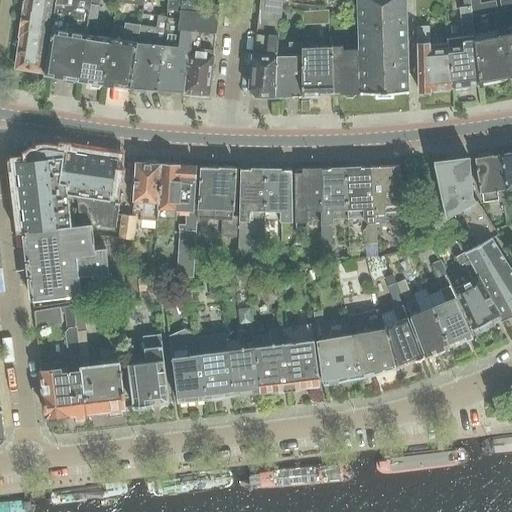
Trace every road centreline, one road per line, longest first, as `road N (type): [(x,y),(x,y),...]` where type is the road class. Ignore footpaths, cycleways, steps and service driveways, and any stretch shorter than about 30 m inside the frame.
road 1 (residential): [(29,461),(396,413),(511,370)]
road 2 (tertiary): [(511,123),(366,139),(226,140)]
road 3 (residential): [(0,212),(29,461)]
road 4 (tertiary): [(226,140),(0,114)]
road 5 (residential): [(226,140),(243,0)]
